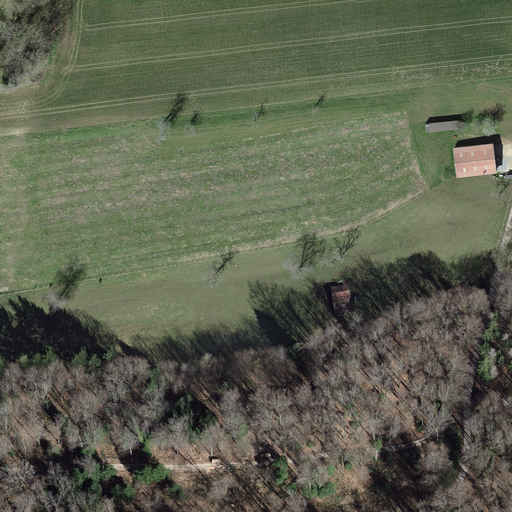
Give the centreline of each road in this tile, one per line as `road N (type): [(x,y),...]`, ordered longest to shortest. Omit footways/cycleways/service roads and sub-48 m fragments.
road 1 (track): [(462,397),(427,435),(404,446),(275,462),(107,465)]
road 2 (track): [(462,397),(484,356),(511,199)]
road 3 (track): [(428,511),(462,397)]
